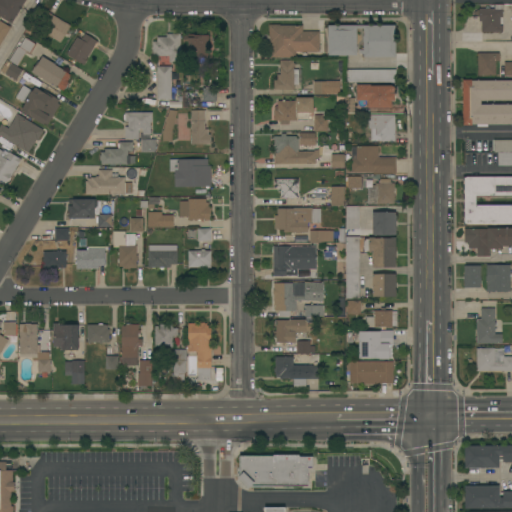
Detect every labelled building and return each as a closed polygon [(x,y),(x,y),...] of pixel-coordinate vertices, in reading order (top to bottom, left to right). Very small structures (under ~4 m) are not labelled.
[(0,15),(0,0),(25,0),(12,23),(0,15)] [(481,32),(481,21),(479,21),(479,8),(494,8),(494,5),(502,5),(502,17),(500,17),(500,26),(503,26),(503,32),(481,32)] [(37,28),(48,11),(71,26),(60,42),(37,28)] [(0,44),(0,21),(11,27),(0,44)] [(271,43),(270,43),(270,36),(269,36),(269,24),(280,24),(280,25),(302,25),(302,31),(319,31),(319,52),(296,52),(295,58),(271,57),(271,43)] [(357,25),(357,55),(328,55),(328,25),(357,25)] [(395,25),(395,57),(364,57),(364,25),(395,25)] [(208,58),(201,58),(201,60),(189,60),(189,34),(198,34),(198,33),(208,33),(207,35),(209,35),(208,58)] [(83,64),(66,54),(77,37),(80,39),(81,37),(82,38),(85,34),(97,41),(83,64)] [(169,62),(169,56),(152,56),(152,41),(157,41),(157,37),(167,37),(167,34),(181,34),(181,62),(169,62)] [(17,66),(9,60),(18,46),(19,47),(25,37),(36,44),(30,53),(26,51),(17,66)] [(477,53),(499,53),(499,61),(495,61),(495,75),(478,76),(477,53)] [(56,64),(55,65),(71,75),(67,81),(69,82),(63,91),(57,87),(56,88),(31,72),(38,62),(39,62),(43,56),(56,64)] [(0,70),(7,60),(22,70),(22,71),(23,72),(18,80),(16,79),(16,80),(0,70)] [(274,89),(274,80),(277,80),(277,74),(280,74),(280,60),(294,60),(294,64),(294,68),(294,89),(274,89)] [(171,99),(157,99),(157,66),(171,66),(171,99)] [(396,69),(396,82),(347,82),(347,81),(345,81),(345,70),(396,69)] [(463,80),(472,80),(511,80),(511,100),(481,100),(481,104),(511,104),(511,124),(487,124),(487,127),(477,127),(477,124),(472,124),(472,125),(463,125),(463,80)] [(313,81),(327,81),(327,94),(313,94),(313,81)] [(15,97),(22,84),(30,89),(22,101),(15,97)] [(356,84),(370,84),(370,85),(394,85),(394,100),(391,100),(391,105),(405,105),(405,112),(375,112),(375,108),(366,108),(366,100),(356,100),(356,84)] [(47,125),(45,123),(44,125),(21,110),(26,103),(23,102),(30,90),(33,91),(35,87),(43,91),(44,90),(60,100),(58,103),(60,105),(47,125)] [(216,101),(203,101),(203,87),(216,87),(216,101)] [(296,101),(296,97),(313,97),(313,109),(314,109),(314,112),(313,112),(313,113),(308,113),(308,121),(289,121),(289,124),(280,124),(280,120),(274,120),(274,109),(275,107),(275,106),(276,106),(278,105),(278,100),(296,101)] [(354,113),(348,113),(348,111),(345,111),(345,98),(354,98),(354,113)] [(172,141),(163,141),(163,130),(169,109),(177,111),(172,129),(172,141)] [(204,110),(205,129),(208,129),(208,134),(211,134),(211,145),(203,145),(203,144),(191,144),(191,110),(204,110)] [(152,122),(151,122),(151,134),(143,134),(142,129),(139,129),(139,139),(125,139),(125,126),(128,126),(128,122),(125,122),(125,112),(152,112),(152,122)] [(0,135),(0,125),(1,124),(9,129),(17,114),(44,129),(37,140),(34,138),(26,151),(0,135)] [(177,140),(177,114),(189,114),(189,140),(177,140)] [(314,131),(314,115),(322,115),(322,118),(327,118),(327,131),(314,131)] [(395,141),(380,141),(371,141),(371,129),(368,129),(368,115),(395,115),(395,141)] [(320,147),(322,147),(323,155),(320,155),(320,158),(316,158),(316,164),(274,164),(274,136),(281,136),(281,133),(286,133),(286,136),(296,136),(296,138),(298,138),(298,151),(314,151),(314,150),(318,150),(320,147)] [(300,145),(299,133),(315,133),(315,145),(300,145)] [(156,152),(141,152),(141,139),(156,139),(156,152)] [(511,140),(511,166),(498,166),(498,153),(493,153),(493,140),(511,140)] [(133,151),(128,151),(128,156),(135,155),(135,164),(128,164),(115,164),(115,166),(109,166),(109,164),(101,164),(101,161),(100,161),(100,155),(101,155),(101,152),(105,151),(105,149),(119,149),(119,142),(133,142),(133,151)] [(396,174),(393,174),(393,173),(373,173),(351,173),(351,147),(356,147),(356,146),(378,146),(378,157),(396,157),(396,174)] [(10,177),(10,178),(9,181),(7,181),(6,183),(0,179),(0,148),(3,151),(4,150),(8,152),(9,151),(21,159),(10,177)] [(344,168),(332,168),(332,154),(345,154),(344,168)] [(175,187),(174,170),(178,170),(177,160),(208,159),(208,166),(210,166),(211,187),(175,187)] [(85,194),(85,181),(87,181),(87,178),(91,178),(91,177),(96,177),(96,176),(98,176),(98,170),(112,169),(112,173),(117,173),(117,177),(125,177),(125,183),(132,183),(132,193),(125,193),(125,194),(85,194)] [(347,188),(347,187),(346,187),(346,177),(348,177),(348,176),(361,176),(361,177),(362,178),(362,187),(361,187),(361,188),(347,188)] [(511,224),(467,224),(467,225),(463,225),(463,176),(511,176),(511,196),(477,197),(477,204),(511,204),(511,224)] [(298,197),(280,197),(280,192),(278,192),(278,188),(274,188),(274,179),(298,179),(298,197)] [(372,188),(372,185),(375,185),(375,183),(380,183),(380,179),(391,179),(390,183),(394,183),(394,204),(368,204),(368,187),(372,188)] [(346,206),(331,206),(331,187),(345,187),(346,206)] [(112,215),(111,215),(111,227),(98,227),(98,214),(95,214),(95,218),(69,218),(69,210),(67,210),(67,206),(69,205),(69,199),(96,199),(97,201),(97,206),(107,206),(107,200),(114,200),(112,215)] [(188,220),(188,217),(179,217),(179,201),(188,201),(188,199),(208,199),(208,206),(210,206),(210,220),(188,220)] [(346,229),(346,206),(359,206),(359,229),(346,229)] [(312,209),(320,208),(321,223),(308,223),(308,232),(301,232),(301,233),(295,233),(295,232),(284,232),(284,229),(278,230),(278,229),(275,229),(275,215),(278,215),(278,208),(312,208),(312,209)] [(162,212),(162,215),(173,215),(173,227),(148,227),(148,212),(162,212)] [(373,235),(373,213),(396,213),(396,235),(373,235)] [(130,231),(130,218),(143,218),(143,231),(130,231)] [(55,241),(55,228),(68,228),(68,240),(55,241)] [(211,241),(198,241),(197,228),(211,228),(211,241)] [(511,245),(502,246),(502,249),(490,249),(490,256),(477,256),(477,248),(468,248),(468,243),(464,243),(464,229),(487,229),(487,228),(511,228),(511,245)] [(136,255),(137,255),(137,261),(136,261),(136,268),(130,268),(130,269),(124,269),(124,268),(123,268),(123,266),(118,266),(119,247),(113,247),(113,231),(125,231),(125,234),(135,234),(135,245),(136,245),(136,255)] [(333,242),(319,242),(319,243),(310,243),(310,231),(333,231),(333,242)] [(359,298),(346,298),(345,237),(359,237),(359,298)] [(396,267),(372,267),(372,252),(369,252),(369,251),(364,251),(364,239),(369,239),(369,237),(396,237),(396,267)] [(178,246),(178,264),(170,264),(170,267),(148,267),(148,246),(178,246)] [(316,269),(297,269),(297,276),(273,276),(273,246),(316,246),(316,269)] [(336,260),(326,260),(326,257),(323,258),(323,251),(326,251),(326,247),(335,246),(336,260)] [(77,269),(76,250),(88,250),(88,251),(92,251),(92,252),(105,252),(105,265),(98,266),(98,269),(77,269)] [(67,267),(44,268),(43,252),(66,251),(67,267)] [(211,264),(211,268),(188,268),(188,251),(211,251),(211,264)] [(480,288),(464,288),(464,266),(480,265),(480,288)] [(510,292),(486,292),(486,265),(510,265),(510,292)] [(396,296),(373,297),(372,274),(396,274),(396,296)] [(296,300),(296,311),(289,311),(289,318),(279,318),(279,311),(275,311),(275,305),(275,294),(273,294),(273,290),(275,290),(275,283),(323,283),(323,301),(296,300)] [(360,300),(360,313),(347,313),(347,301),(360,300)] [(305,305),(323,305),(323,317),(305,317),(305,305)] [(477,319),(481,319),(481,308),(494,308),(494,323),(496,323),(496,325),(494,325),(494,334),(502,334),(502,344),(476,344),(477,319)] [(392,310),(392,311),(396,311),(397,326),(392,326),(392,327),(366,327),(366,317),(374,317),(374,311),(392,310)] [(290,320),(305,319),(305,322),(315,322),(315,331),(305,331),(305,332),(295,333),(295,342),(276,343),(276,335),(273,335),(273,331),(275,331),(275,320),(290,320)] [(0,329),(1,330),(0,332),(0,334),(3,336),(3,322),(16,322),(16,336),(10,336),(10,337),(4,337),(8,340),(0,352),(0,329)] [(211,368),(210,368),(210,380),(198,380),(198,368),(197,368),(197,351),(188,351),(188,323),(199,323),(199,322),(205,322),(205,323),(207,323),(207,325),(208,325),(208,328),(211,328),(211,368)] [(37,353),(19,353),(19,324),(25,324),(25,323),(31,323),(31,324),(37,324),(37,353)] [(79,350),(60,350),(60,347),(54,347),(53,323),(59,323),(59,325),(78,325),(79,350)] [(102,342),(102,344),(100,344),(100,342),(87,342),(87,324),(107,324),(107,329),(109,329),(109,342),(102,342)] [(152,385),(137,386),(137,366),(127,366),(127,358),(122,358),(121,326),(126,326),(126,324),(139,324),(139,330),(141,330),(141,333),(139,333),(139,339),(143,339),(143,346),(152,346),(152,385)] [(155,347),(155,328),(155,326),(159,326),(159,324),(173,324),(173,328),(178,328),(178,336),(173,336),(173,347),(155,347)] [(40,349),(40,341),(38,341),(37,330),(49,330),(50,349),(40,349)] [(359,331),(378,331),(393,331),(393,345),(392,345),(392,358),(389,358),(389,359),(379,359),(379,358),(359,358),(359,331)] [(297,341),(310,341),(310,346),(314,346),(314,352),(310,352),(310,354),(296,354),(297,341)] [(49,351),(49,359),(32,360),(31,354),(38,354),(37,344),(39,344),(39,352),(49,351)] [(476,348),(494,348),(494,363),(503,363),(503,357),(511,357),(511,371),(503,371),(503,370),(476,370),(476,348)] [(186,361),(185,361),(185,381),(173,381),(173,360),(174,360),(174,349),(186,349),(186,361)] [(118,356),(118,369),(106,369),(106,356),(118,356)] [(293,357),(293,365),(306,365),(306,379),(305,379),(306,388),(293,388),(293,379),(280,379),(280,377),(276,377),(276,375),(275,375),(275,373),(274,372),(274,369),(275,368),(275,357),(293,357)] [(50,373),(38,373),(38,360),(50,359),(50,373)] [(84,384),(72,384),(72,375),(65,375),(65,361),(84,361),(84,384)] [(393,361),(393,383),(380,383),(380,384),(363,384),(363,383),(349,383),(349,372),(346,372),(346,362),(393,361)] [(307,365),(319,365),(319,379),(307,379),(307,365)] [(464,446),(511,445),(511,462),(502,462),(502,456),(499,456),(499,468),(465,468),(464,446)] [(249,488),(237,477),(240,474),(240,456),(273,456),(273,455),(299,455),(299,456),(313,456),(313,468),(309,468),(309,486),(250,487),(249,488)] [(0,511),(0,462),(6,462),(6,470),(12,470),(12,482),(14,482),(14,491),(11,491),(11,506),(13,506),(13,511),(0,511)] [(511,508),(465,509),(465,486),(500,486),(500,498),(503,498),(503,492),(511,492),(511,508)]
